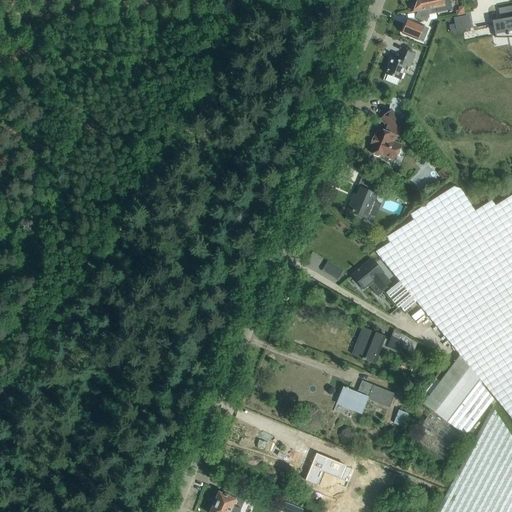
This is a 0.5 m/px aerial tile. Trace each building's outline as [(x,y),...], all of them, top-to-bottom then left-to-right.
[(451,9),(449,0),(417,0),(413,12),(418,11),(431,9),(436,8),(437,12),(451,9)] [(504,19),(492,21),(493,24),(493,25),(495,38),(497,38),(496,35),(505,33),(506,35),(508,35),(507,30),(511,29),(511,5),(498,9),(500,17),(503,17),(504,19)] [(426,22),(431,9),(418,11),(415,18),(426,22)] [(428,29),(408,21),(403,33),(422,41),(428,29)] [(457,24),(449,25),(450,32),(458,31),(457,24)] [(392,58),(385,74),(400,80),(406,64),(410,66),(415,54),(404,50),(400,61),(392,58)] [(401,111),(404,104),(390,101),(389,110),(390,111),(381,119),(386,125),(384,131),(379,129),(377,136),(375,135),(371,144),(373,145),(370,152),(373,153),(374,155),(377,157),(380,156),(382,157),(383,155),(395,160),(396,156),(399,155),(400,151),(399,149),(401,145),(392,142),(395,136),(402,134),(407,130),(399,121),(405,116),(401,111)] [(442,169),(437,172),(443,180),(447,177),(450,174),(444,167),(442,169)] [(366,217),(375,195),(380,197),(383,189),(371,184),(368,191),(360,188),(354,201),(351,200),(347,210),(366,217)] [(461,189),(454,186),(410,214),(414,219),(387,237),(390,242),(376,251),(400,281),(386,293),(398,308),(400,307),(404,312),(417,302),(460,355),(423,402),(466,435),(494,399),(481,383),(482,382),(511,419),(511,194),(495,205),(492,200),(475,211),(461,189)] [(372,259),(358,270),(357,269),(356,270),(357,271),(352,275),(363,289),(374,281),(381,290),(390,283),(382,274),(383,273),(372,259)] [(366,328),(355,356),(375,364),(381,347),(386,349),(387,347),(399,352),(401,348),(413,353),(417,344),(393,330),(389,340),(385,339),(386,336),(366,328)] [(437,362),(426,357),(422,365),(429,367),(427,371),(432,373),(437,362)] [(395,394),(373,385),(362,380),(357,392),(348,389),(348,388),(346,387),(345,388),(343,387),(337,402),(355,410),(362,413),(368,398),(390,407),(395,394)] [(411,392),(420,396),(424,386),(415,382),(411,392)] [(511,511),(511,436),(492,407),(436,511),(511,511)] [(399,410),(394,423),(402,426),(407,413),(399,410)] [(464,438),(431,413),(411,438),(444,463),(464,438)] [(316,457),(305,484),(318,490),(324,476),(348,485),(354,472),(316,457)] [(216,499),(214,503),(233,511),(239,511),(243,503),(247,495),(238,491),(238,492),(226,487),(224,492),(223,494),(219,492),(218,493),(217,493),(215,498),(216,499)] [(210,507),(208,511),(233,511),(214,503),(212,508),(210,507)] [(284,503),(280,511),(302,511),(303,510),(284,503)]
